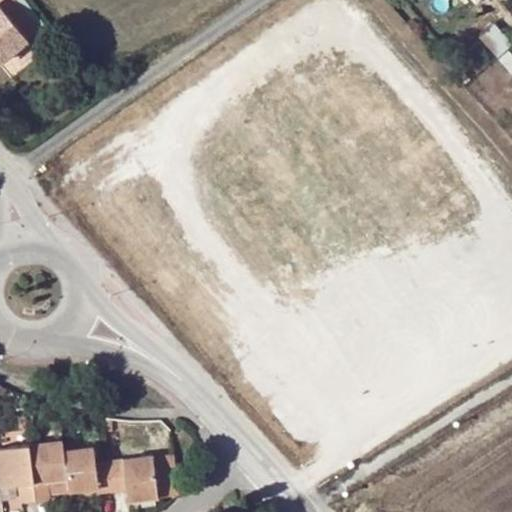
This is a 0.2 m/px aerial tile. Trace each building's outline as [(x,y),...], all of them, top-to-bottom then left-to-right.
[(0,62),(1,63),(27,40),(0,7),(0,62)] [(462,86),(469,80),(453,62),(446,68),(462,86)] [(29,444),(36,499),(51,498),(50,492),(48,481),(68,477),(65,449),(64,441),(29,444)] [(0,485),(19,483),(20,501),(36,499),(29,444),(0,448),(0,485)] [(98,491),(113,490),(109,461),(95,462),(93,446),(65,449),(68,477),(70,490),(70,491),(98,487),(98,491)] [(178,493),(173,453),(153,456),(158,496),(178,493)] [(158,496),(153,456),(109,461),(113,490),(126,489),(128,501),(158,496)] [(70,490),(68,477),(48,481),(50,492),(70,490)]
